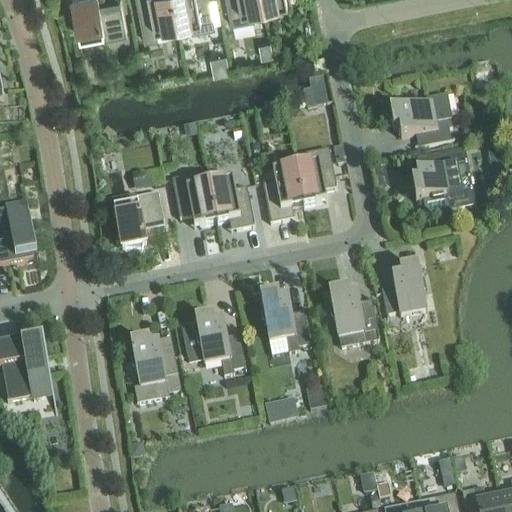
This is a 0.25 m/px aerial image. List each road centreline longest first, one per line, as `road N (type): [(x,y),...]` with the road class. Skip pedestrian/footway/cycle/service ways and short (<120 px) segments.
road 1 (residential): [(69,301),(352,244),(371,228),(332,22)]
road 2 (residential): [(69,301),(47,139),(10,0)]
road 3 (residential): [(98,491),(69,301)]
road 4 (residential): [(332,22),(456,0)]
